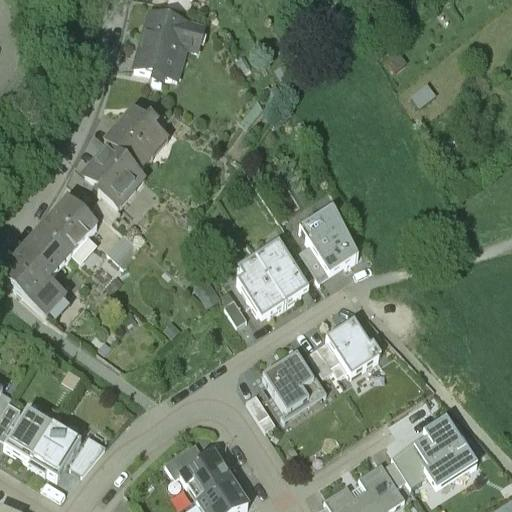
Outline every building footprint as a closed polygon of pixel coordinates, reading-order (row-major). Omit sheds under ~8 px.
[(191,3),(181,0),(168,0),(166,9),(189,15),(192,3),(191,3)] [(203,34),(148,19),(133,73),(152,79),(150,87),(159,90),(161,81),(171,84),(180,52),(197,57),(203,34)] [(133,114),(103,146),(136,177),(151,161),(146,157),(162,140),(153,132),(157,128),(148,120),(144,124),(133,114)] [(136,177),(108,151),(85,177),(100,191),(97,194),(102,198),(116,212),(143,182),(136,177)] [(116,212),(102,198),(93,208),(110,224),(119,214),(116,212)] [(67,200),(41,228),(70,255),(96,227),(67,200)] [(308,253),(327,284),(357,265),(331,216),(298,237),(308,253)] [(70,255),(41,228),(18,253),(47,280),(70,255)] [(123,236),(107,253),(124,269),(140,251),(123,236)] [(277,250),(253,265),(283,312),(307,297),(303,290),(290,270),(277,250)] [(47,280),(18,253),(0,272),(0,276),(44,317),(64,295),(47,280)] [(300,264),(313,284),(317,290),(327,284),(308,253),(298,260),(300,264)] [(290,270),(303,290),(313,284),(300,264),(290,270)] [(260,327),(283,312),(253,265),(236,276),(242,284),(235,288),(260,327)] [(222,313),(236,333),(246,327),(233,307),(222,313)] [(368,352),(352,327),(324,345),(326,348),(345,378),(349,384),(377,366),(375,364),(379,362),(371,350),(368,352)] [(335,385),(345,378),(326,348),(316,354),(331,378),(335,385)] [(321,384),(331,378),(316,354),(306,361),(321,384)] [(282,429),(325,402),(299,361),(296,363),(295,361),(261,383),(262,386),(260,387),(270,403),(272,402),(285,421),(279,424),(282,429)] [(0,398),(0,421),(7,410),(10,405),(0,398)] [(263,438),(273,432),(254,402),(244,408),(263,438)] [(7,410),(0,421),(0,447),(4,451),(14,435),(10,432),(19,417),(7,410)] [(26,416),(14,435),(4,451),(2,454),(28,470),(52,432),(26,416)] [(425,446),(412,454),(426,476),(422,478),(426,484),(434,498),(475,472),(460,448),(459,449),(444,425),(421,440),(425,446)] [(52,432),(28,470),(26,473),(43,484),(45,481),(56,487),(79,449),(52,432)] [(68,475),(81,483),(104,455),(87,445),(68,475)] [(178,482),(204,466),(194,451),(164,471),(174,486),(179,483),(178,482)] [(426,476),(412,454),(392,468),(405,488),(409,495),(426,484),(422,478),(426,476)] [(195,509),(229,488),(212,461),(204,466),(178,482),(179,483),(195,509)] [(382,474),(394,494),(405,488),(392,468),(382,474)] [(345,493),(322,508),(325,511),(396,511),(403,508),(394,494),(382,474),(380,471),(357,486),(364,497),(353,505),(345,493)] [(196,511),(244,511),(229,488),(195,509),(196,511)]
